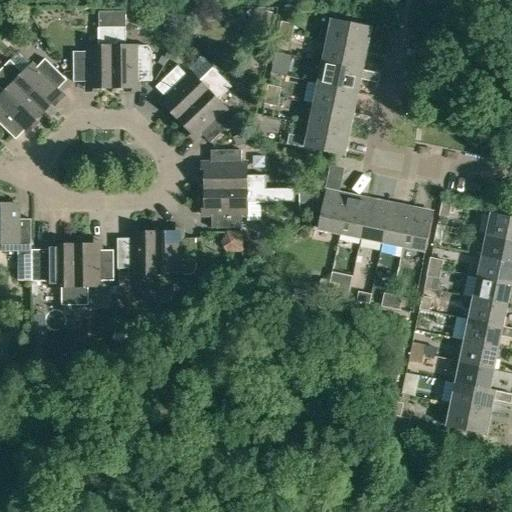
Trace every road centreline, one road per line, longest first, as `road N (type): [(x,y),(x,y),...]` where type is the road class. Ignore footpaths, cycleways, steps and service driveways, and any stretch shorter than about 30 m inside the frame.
road 1 (residential): [(47,162),(51,193),(70,202),(147,201),(164,184),(164,158),(132,123),(79,123)]
road 2 (residential): [(403,32),(380,152),(511,178)]
